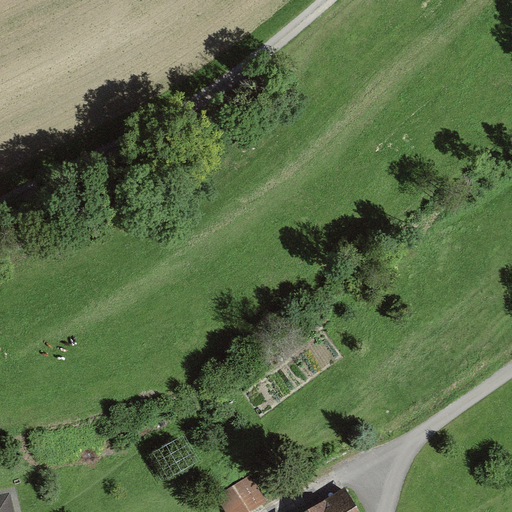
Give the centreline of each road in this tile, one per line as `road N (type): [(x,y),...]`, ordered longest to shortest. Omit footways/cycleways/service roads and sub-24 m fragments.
road 1 (track): [(0,212),(216,91),(329,0)]
road 2 (track): [(287,511),(511,369)]
